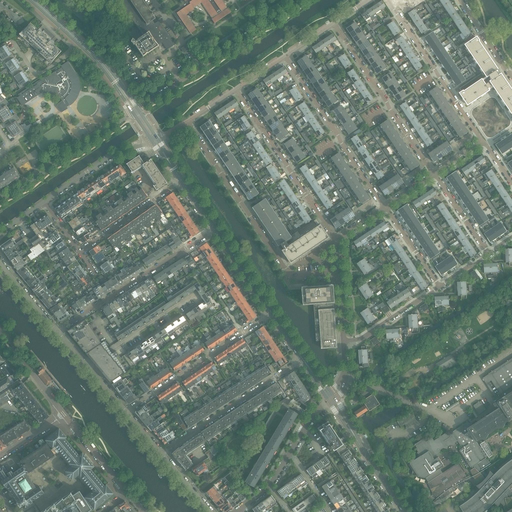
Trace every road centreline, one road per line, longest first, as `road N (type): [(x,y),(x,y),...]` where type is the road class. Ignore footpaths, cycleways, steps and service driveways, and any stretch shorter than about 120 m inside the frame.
road 1 (residential): [(338,272),(291,275),(186,122)]
road 2 (residential): [(138,109),(300,0)]
road 3 (residential): [(56,332),(215,229)]
road 4 (residential): [(336,239),(235,89)]
road 5 (residential): [(385,206),(284,56)]
road 6 (residential): [(433,173),(333,23)]
road 7 (residential): [(124,411),(272,313)]
road 8 (residential): [(160,454),(302,359)]
road 9 (residential): [(481,141),(388,0)]
road 10 (residential): [(133,112),(0,200)]
road 11 (residential): [(44,202),(113,154),(153,141)]
road 12 (residential): [(79,251),(181,180)]
